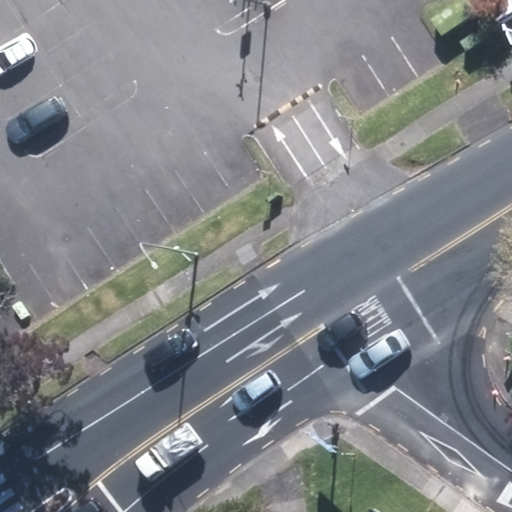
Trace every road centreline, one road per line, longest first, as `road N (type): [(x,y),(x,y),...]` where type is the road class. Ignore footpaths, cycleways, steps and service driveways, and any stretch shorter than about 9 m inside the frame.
road 1 (residential): [(511,467),(325,325)]
road 2 (primary): [(0,497),(213,402)]
road 3 (primary): [(325,325),(511,207)]
road 4 (primary): [(213,402),(112,511)]
road 5 (primary): [(213,402),(325,325)]
